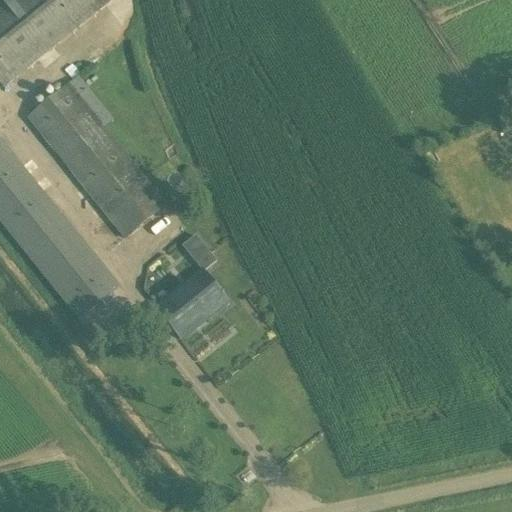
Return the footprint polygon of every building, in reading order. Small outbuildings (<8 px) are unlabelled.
[(0,84),(4,89),(111,3),(108,0),(8,0),(0,7),(0,84)] [(125,241),(168,206),(94,114),(102,107),(77,76),(26,119),(125,241)] [(0,225),(77,323),(121,288),(1,139),(0,139),(0,225)] [(201,267),(216,255),(198,234),(184,246),(201,267)] [(207,322),(229,304),(202,270),(155,308),(180,340),(204,319),(207,322)]
